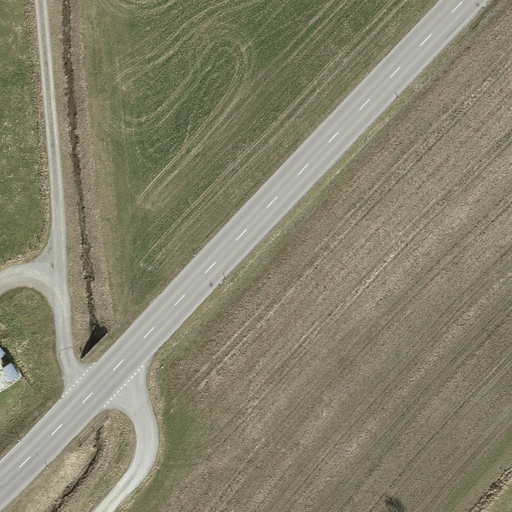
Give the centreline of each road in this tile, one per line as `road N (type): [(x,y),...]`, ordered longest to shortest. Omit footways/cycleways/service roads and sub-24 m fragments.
road 1 (tertiary): [(0,484),(469,0)]
road 2 (track): [(39,0),(68,419)]
road 3 (track): [(105,511),(146,464),(150,432),(109,375)]
